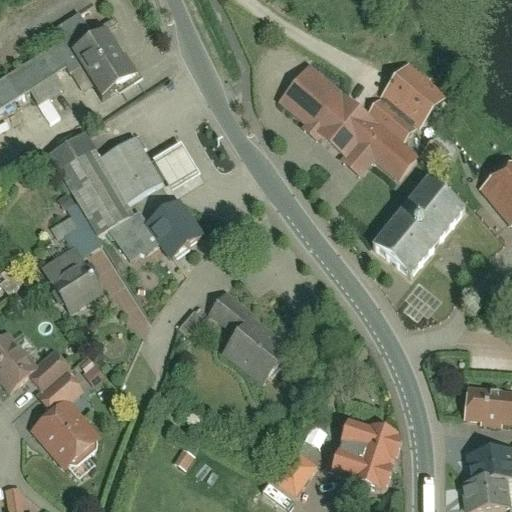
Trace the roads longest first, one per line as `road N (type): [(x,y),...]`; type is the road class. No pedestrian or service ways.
road 1 (tertiary): [(166,0),(241,147),(377,323),(401,368)]
road 2 (residential): [(401,368),(511,262)]
road 3 (tertiary): [(401,368),(421,434),(423,511)]
